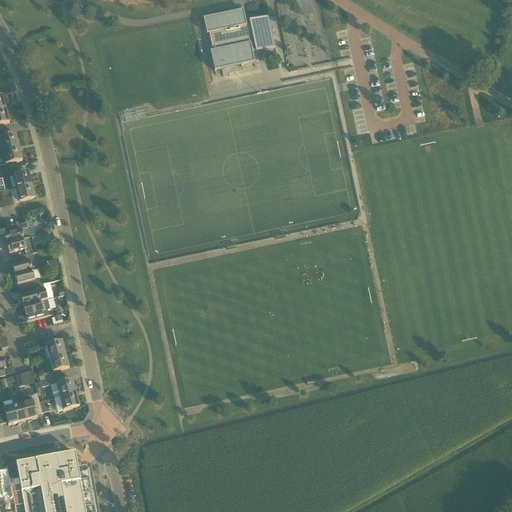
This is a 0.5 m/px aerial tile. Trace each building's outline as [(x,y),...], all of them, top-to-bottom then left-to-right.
[(203,18),(206,35),(209,34),(212,51),(210,52),(214,72),(254,63),(252,51),(255,50),(256,52),(275,48),(268,17),(249,21),(250,25),(246,26),(243,10),(203,18)] [(0,126),(9,124),(5,110),(0,111),(0,126)] [(0,152),(19,148),(15,134),(0,138),(0,152)] [(0,152),(0,159),(4,159),(6,166),(22,162),(19,148),(0,152)] [(15,190),(32,186),(28,172),(18,175),(16,169),(5,172),(0,173),(0,179),(2,179),(2,180),(4,179),(7,192),(15,190)] [(35,199),(32,186),(15,190),(19,204),(35,199)] [(26,223),(24,224),(4,229),(6,235),(3,236),(6,246),(36,238),(32,222),(27,224),(26,223)] [(11,255),(13,260),(33,255),(35,254),(31,241),(37,240),(36,238),(6,246),(9,255),(11,255)] [(33,255),(13,260),(14,266),(12,267),(14,276),(32,272),(30,263),(34,262),(33,255)] [(19,286),(21,291),(41,286),(39,280),(34,281),(32,272),(14,276),(17,286),(19,286)] [(20,298),(23,308),(47,301),(43,286),(41,286),(21,291),(23,297),(20,298)] [(27,323),(50,317),(47,311),(50,310),(47,301),(23,308),(25,317),(28,316),(29,322),(27,323)] [(63,323),(61,315),(54,317),(54,318),(51,319),(53,325),(63,323)] [(65,355),(60,336),(44,340),(46,346),(43,347),(47,360),(49,360),(65,355)] [(25,352),(37,348),(36,342),(24,345),(25,352)] [(65,355),(49,360),(53,373),(69,369),(65,355)] [(23,381),(33,378),(31,372),(21,375),(23,381)] [(40,383),(52,379),(50,373),(38,377),(40,383)] [(21,375),(16,377),(15,377),(18,388),(24,387),(23,381),(21,375)] [(41,389),(54,386),(52,379),(40,383),(41,389)] [(59,398),(76,394),(72,380),(56,385),(59,398)] [(22,399),(23,404),(27,421),(37,419),(36,416),(42,415),(39,404),(37,394),(31,398),(31,397),(22,399)] [(63,412),(79,407),(76,394),(59,398),(63,412)] [(11,401),(13,406),(18,424),(27,421),(23,404),(22,399),(21,398),(11,401)] [(49,413),(46,402),(39,404),(42,415),(49,413)] [(3,405),(0,405),(0,419),(2,426),(8,424),(8,427),(18,424),(13,406),(4,409),(3,405)] [(74,454),(16,465),(24,511),(85,511),(75,455),(74,454)] [(0,499),(2,499),(3,502),(12,501),(6,471),(0,471),(0,499)]
